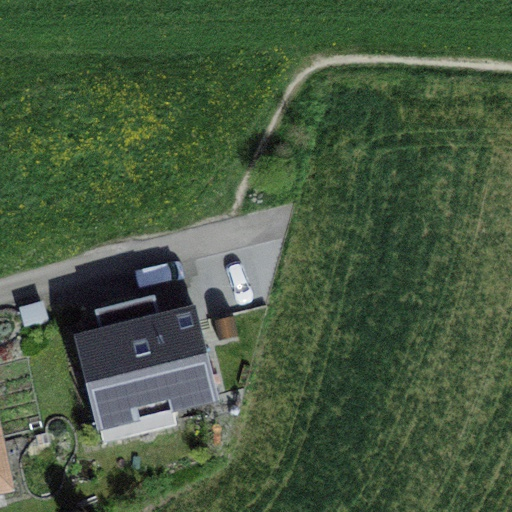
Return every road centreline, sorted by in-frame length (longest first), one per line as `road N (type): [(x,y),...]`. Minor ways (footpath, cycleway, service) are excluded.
road 1 (track): [(223,229),(273,111),(302,68),(511,66)]
road 2 (residential): [(0,289),(223,229)]
